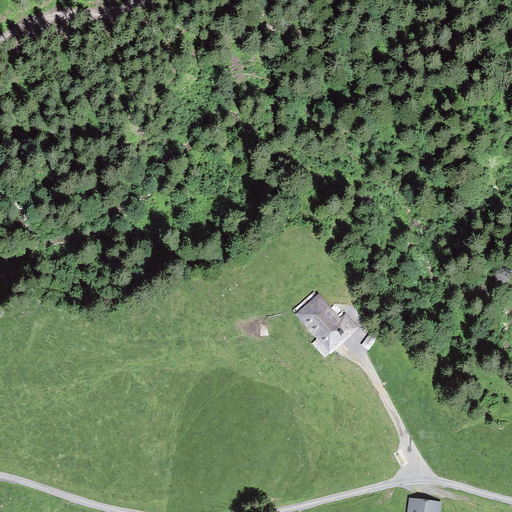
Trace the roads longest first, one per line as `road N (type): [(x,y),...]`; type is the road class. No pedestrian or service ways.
road 1 (unclassified): [(278,511),(394,482),(436,481),(511,500)]
road 2 (track): [(0,39),(39,21),(143,0)]
road 3 (unclassified): [(0,476),(141,511)]
